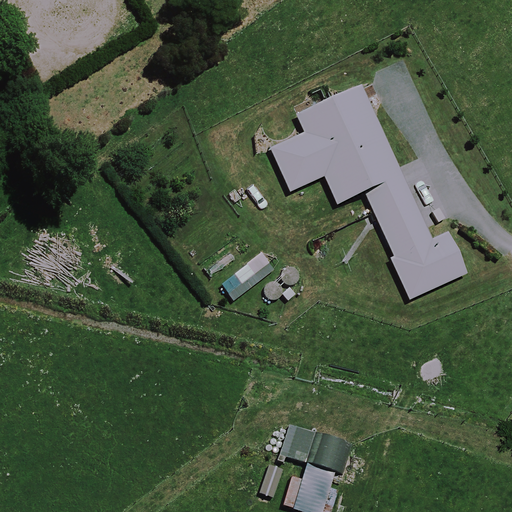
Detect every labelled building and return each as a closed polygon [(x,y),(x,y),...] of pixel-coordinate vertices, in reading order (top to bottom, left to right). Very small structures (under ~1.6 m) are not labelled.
[(429,243),(359,90),(295,119),(303,137),(269,152),(288,196),(322,180),(335,209),(362,196),(391,260),(387,261),(407,304),(465,277),(446,236),(429,243)] [(260,256),(220,287),(229,299),(269,267),(260,256)] [(348,448),(295,431),(286,461),(339,477),(348,448)] [(361,461),(349,458),(340,486),(352,490),(361,461)] [(258,496),(267,468),(252,463),(243,491),(258,496)] [(280,472),(267,468),(258,496),(271,501),(280,472)]
